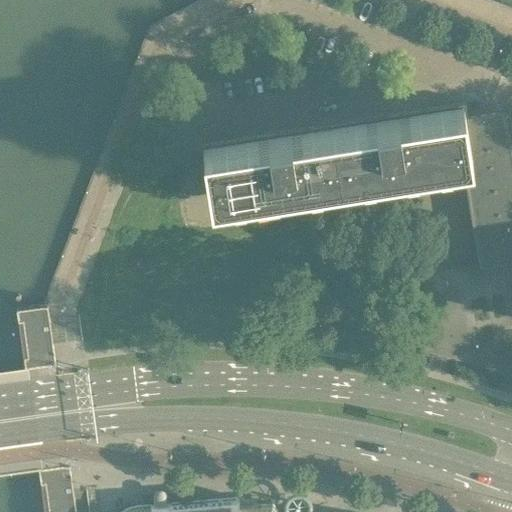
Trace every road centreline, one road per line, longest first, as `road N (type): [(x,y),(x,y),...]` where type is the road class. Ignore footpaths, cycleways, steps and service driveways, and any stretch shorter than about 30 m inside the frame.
road 1 (primary): [(511,431),(392,391),(313,377),(191,377),(0,398)]
road 2 (primary): [(0,432),(117,418),(251,418),(378,437),(510,479)]
road 3 (residential): [(472,71),(296,6),(273,5),(181,55),(186,122)]
road 4 (residential): [(186,122),(472,71)]
